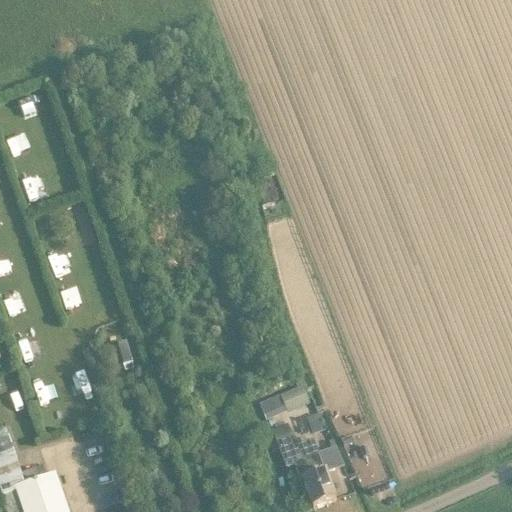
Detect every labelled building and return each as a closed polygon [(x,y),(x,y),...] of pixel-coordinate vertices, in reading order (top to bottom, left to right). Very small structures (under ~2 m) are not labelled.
[(283,411),(284,413),(308,404),(299,383),(253,401),(260,420),(283,411)] [(313,415),(302,419),(307,431),(318,427),(313,415)] [(283,423),(267,429),(277,454),(292,448),(292,447),(290,443),(283,424),(283,423)] [(1,428),(0,428),(0,502),(2,511),(7,511),(17,509),(18,511),(64,511),(51,472),(44,475),(41,464),(17,472),(9,449),(8,449),(3,433),(1,428)] [(292,448),(277,454),(282,468),(291,464),(297,481),(299,480),(309,508),(332,500),(321,471),(310,444),(309,440),(292,447),(292,448)]
